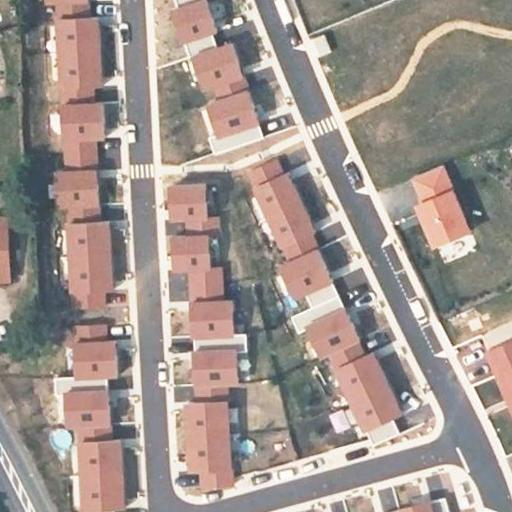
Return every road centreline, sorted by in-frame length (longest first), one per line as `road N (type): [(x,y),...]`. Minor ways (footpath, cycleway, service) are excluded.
road 1 (residential): [(164,511),(134,0)]
road 2 (residential): [(262,0),(464,443)]
road 3 (residential): [(464,443),(231,511)]
